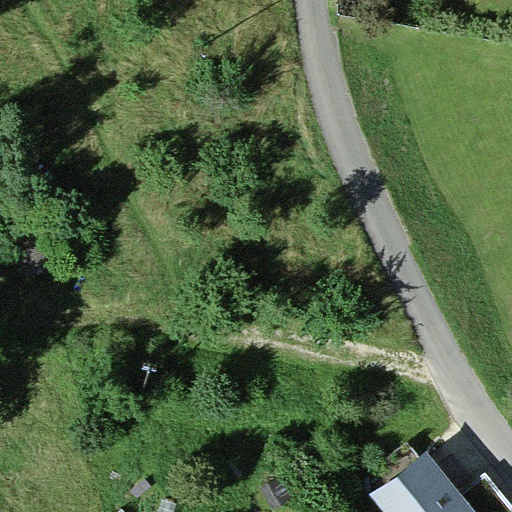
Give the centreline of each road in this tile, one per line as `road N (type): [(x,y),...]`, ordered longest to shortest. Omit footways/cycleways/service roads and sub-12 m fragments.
road 1 (residential): [(319,0),(354,147),(459,380),(511,458)]
road 2 (track): [(146,321),(302,353),(375,358),(459,380)]
road 3 (track): [(146,321),(0,313)]
